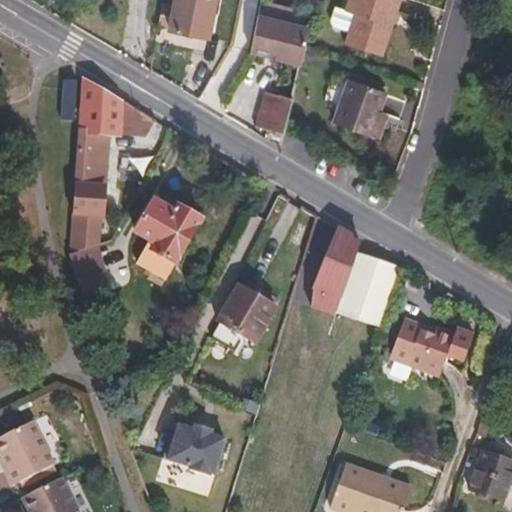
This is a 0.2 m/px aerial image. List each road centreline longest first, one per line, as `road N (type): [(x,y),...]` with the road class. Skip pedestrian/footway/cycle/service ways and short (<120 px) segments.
road 1 (residential): [(398,234),(0,3)]
road 2 (residential): [(398,234),(467,0)]
road 3 (unknown): [(511,335),(442,511)]
road 4 (unknown): [(203,122),(255,0)]
road 5 (residential): [(511,303),(398,234)]
